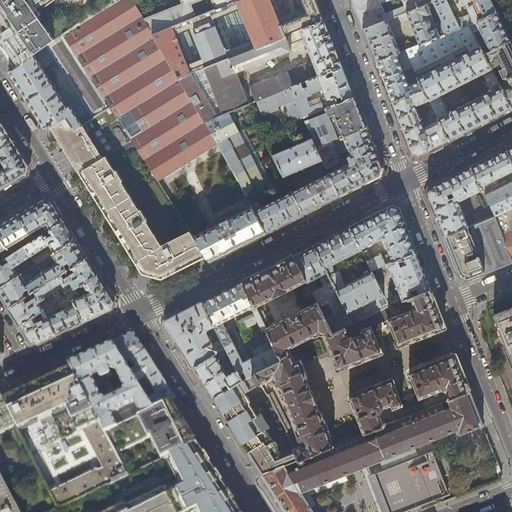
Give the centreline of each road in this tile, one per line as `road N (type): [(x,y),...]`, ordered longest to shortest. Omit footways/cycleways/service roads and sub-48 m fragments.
road 1 (residential): [(140,310),(404,182)]
road 2 (residential): [(267,511),(140,310)]
road 3 (residential): [(332,0),(404,182)]
road 4 (residential): [(452,301),(511,451)]
road 5 (residential): [(140,310),(54,175)]
road 6 (residential): [(404,182),(452,301)]
road 7 (residential): [(28,364),(140,310)]
road 8 (residential): [(404,182),(511,127)]
